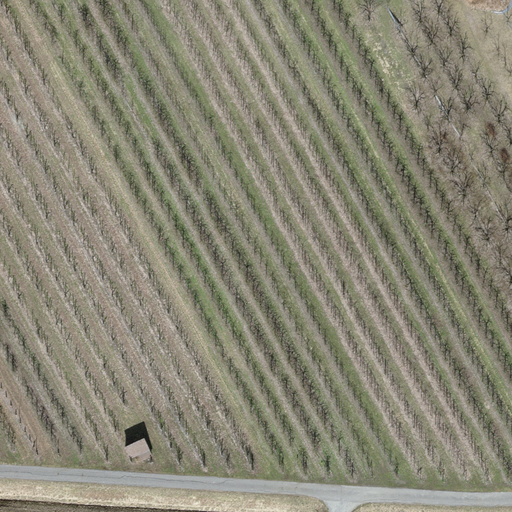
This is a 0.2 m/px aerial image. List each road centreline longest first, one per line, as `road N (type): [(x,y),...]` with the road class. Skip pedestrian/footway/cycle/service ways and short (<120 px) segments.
road 1 (track): [(0,470),(340,491)]
road 2 (track): [(340,491),(511,497)]
